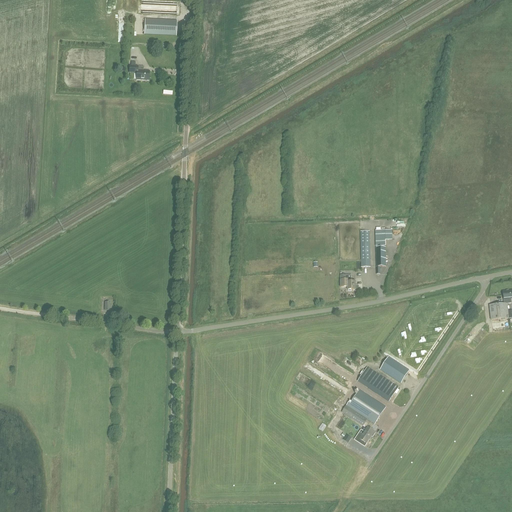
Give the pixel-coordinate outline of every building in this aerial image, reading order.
[(135,0),(135,11),(150,12),(150,2),(141,2),(141,0),(135,0)] [(176,36),(177,21),(145,19),(144,35),(176,36)] [(136,80),(149,80),(149,71),(137,71),(137,66),(130,66),(129,73),(137,73),(136,80)] [(385,240),(392,240),(392,230),(375,231),(375,246),(385,246),(385,240)] [(361,267),(370,267),(369,231),(360,231),(361,267)] [(380,267),(386,267),(385,247),(376,247),(376,275),(380,275),(380,267)] [(340,287),(347,287),(348,290),(355,290),(355,281),(348,282),(348,280),(346,280),(346,275),(340,275),(340,287)] [(504,300),(504,304),(507,304),(511,304),(511,299),(511,290),(503,292),(504,300)] [(509,318),(507,304),(504,304),(489,306),(491,320),(509,318)] [(389,357),(380,370),(401,384),(410,371),(389,357)] [(399,388),(367,367),(360,379),(370,386),(369,387),(390,401),(399,388)] [(355,440),(365,447),(367,444),(366,443),(371,437),(372,436),(373,436),(375,434),(374,432),(375,432),(372,430),(373,428),(372,428),(374,425),(386,408),(359,390),(351,404),(349,402),(342,413),(363,426),(364,425),(368,428),(365,432),(364,432),(361,436),(358,435),(355,440)]
